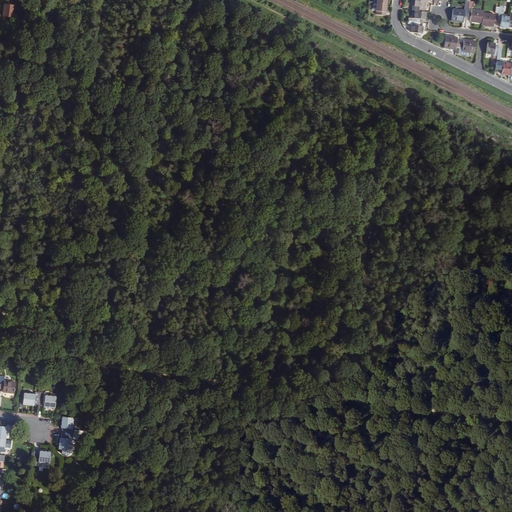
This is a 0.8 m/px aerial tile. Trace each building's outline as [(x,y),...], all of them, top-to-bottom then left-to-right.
[(425,0),(414,0),(413,10),(416,10),(425,11),(425,0)] [(386,12),(387,4),(378,3),(377,11),(376,15),(384,15),(384,12),(386,12)] [(0,16),(9,18),(11,7),(1,5),(0,13),(0,16)] [(508,28),(509,26),(510,17),(502,16),(503,7),(500,7),(499,13),(498,18),(501,18),(500,27),(508,28)] [(464,17),(465,11),(453,9),(451,20),(463,22),(464,17)] [(483,22),(484,13),(484,11),(472,9),(470,21),(483,22)] [(409,17),(409,21),(422,22),(423,22),(423,19),(425,19),(427,11),(425,11),(416,10),(415,18),(409,17)] [(494,25),(495,14),(484,13),(483,22),(482,24),(494,25)] [(423,26),(421,26),(422,22),(409,21),(408,22),(408,24),(413,24),(412,33),(423,34),(423,26)] [(444,48),(456,49),(455,54),(459,54),(460,48),(456,47),(457,41),(458,38),(446,36),(444,48)] [(464,39),(464,43),(460,43),(460,48),(459,54),(462,54),(462,55),(467,55),(467,56),(469,56),(470,54),(469,54),(469,52),(475,52),(476,41),(464,39)] [(489,43),(487,53),(494,54),(494,61),(497,61),(498,54),(498,49),(495,49),(496,43),(489,43)] [(510,75),(511,64),(504,63),(504,65),(500,64),(500,69),(503,69),(502,74),(510,75)] [(5,377),(5,373),(0,372),(0,381),(4,382),(3,389),(14,390),(16,378),(5,377)] [(36,390),(35,393),(24,392),(23,402),(34,404),(34,401),(40,402),(41,391),(36,390)] [(45,394),(46,391),(41,391),(40,402),(44,402),(44,405),(54,407),(56,396),(45,394)] [(60,429),(62,429),(61,433),(83,436),(84,432),(72,430),(73,418),(62,417),(60,429)] [(70,440),(83,442),(83,436),(61,433),(61,439),(59,439),(58,449),(62,450),(61,454),(69,455),(70,440)] [(39,452),(39,453),(35,453),(34,458),(34,464),(37,465),(38,462),(49,464),(51,453),(39,452)]
